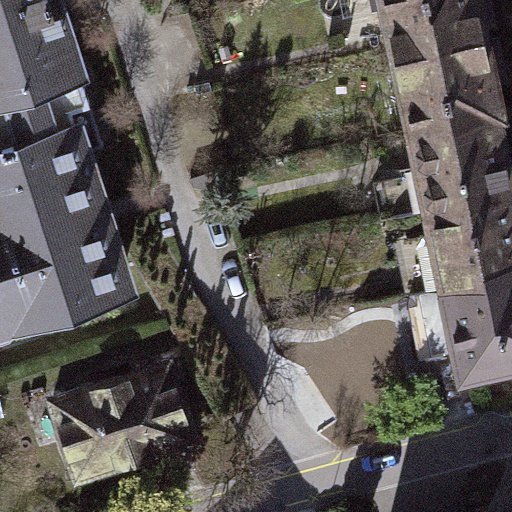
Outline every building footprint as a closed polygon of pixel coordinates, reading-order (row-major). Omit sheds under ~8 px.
[(47,0),(0,0),(0,91),(70,73),(47,0)] [(380,0),(393,54),(489,33),(488,26),(499,23),(494,0),(380,0)] [(489,33),(393,54),(411,137),(504,117),(510,115),(503,85),(511,83),(500,36),(491,38),(489,33)] [(0,351),(145,301),(70,73),(0,92),(0,351)] [(511,152),(504,117),(411,137),(417,164),(403,167),(412,208),(425,205),(428,217),(511,198),(511,152)] [(511,198),(428,217),(432,235),(415,239),(425,286),(436,284),(438,295),(511,278),(511,198)] [(511,278),(438,295),(457,380),(511,368),(511,278)] [(164,354),(38,395),(66,482),(193,441),(164,354)]
